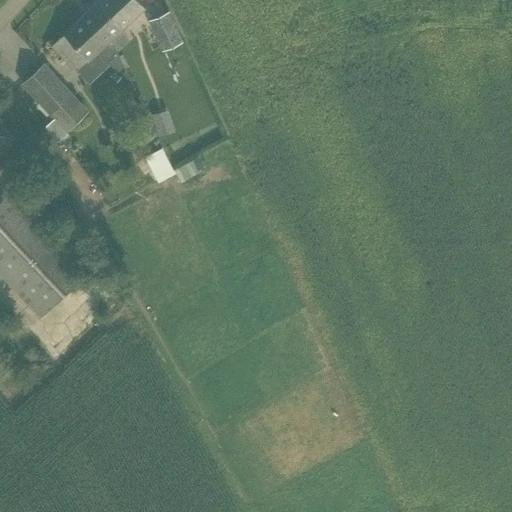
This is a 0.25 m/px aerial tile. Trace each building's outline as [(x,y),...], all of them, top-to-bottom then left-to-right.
[(107,43),(117,53),(130,41),(121,30),(145,8),(138,0),(99,0),(90,10),(115,36),(107,43)] [(53,45),(77,71),(89,60),(90,61),(98,53),(109,64),(118,55),(117,53),(107,43),(115,36),(90,10),(64,34),(65,35),(53,45)] [(148,21),(161,51),(182,42),(169,12),(148,21)] [(24,85),(68,132),(88,113),(45,65),(24,85)] [(0,155),(15,143),(0,124),(0,155)] [(103,141),(101,144),(102,149),(106,151),(110,150),(112,146),(111,142),(108,140),(103,141)] [(159,148),(142,157),(150,172),(154,170),(157,175),(163,172),(160,167),(167,162),(159,148)] [(0,202),(0,273),(40,317),(89,272),(28,205),(33,200),(19,184),(0,202)]
